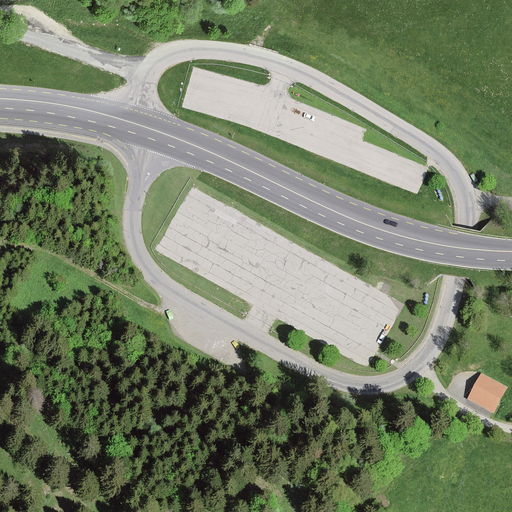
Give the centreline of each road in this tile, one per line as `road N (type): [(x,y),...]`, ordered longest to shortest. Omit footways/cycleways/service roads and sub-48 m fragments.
road 1 (primary): [(511,256),(382,234),(154,135),(88,115),(0,103)]
road 2 (track): [(146,75),(0,27)]
